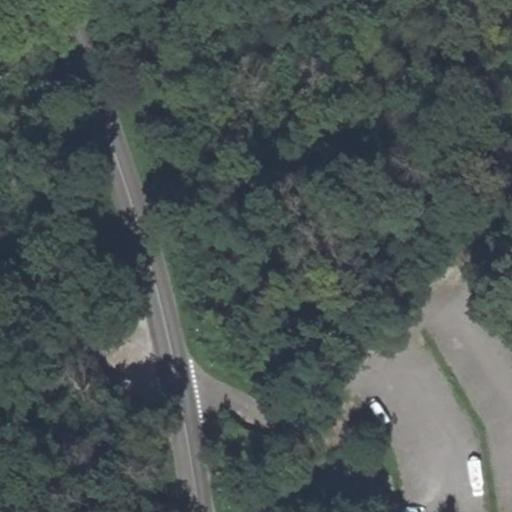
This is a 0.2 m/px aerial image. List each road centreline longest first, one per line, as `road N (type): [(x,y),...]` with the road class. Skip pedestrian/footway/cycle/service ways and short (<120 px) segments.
road 1 (secondary): [(62,0),(141,237),(204,511)]
road 2 (track): [(0,267),(144,385),(180,385)]
